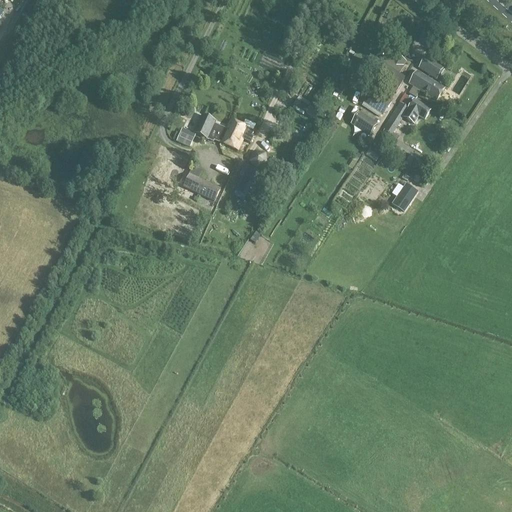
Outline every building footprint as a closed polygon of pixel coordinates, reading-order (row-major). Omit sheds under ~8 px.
[(446,68),(426,55),(418,69),(437,81),(446,68)] [(370,65),(364,75),(396,94),(402,84),(394,79),(404,63),(395,58),(393,63),(385,58),(378,69),(370,65)] [(445,90),(415,72),(408,85),(437,102),(445,90)] [(391,101),(371,89),(362,104),(383,116),(391,101)] [(407,117),(405,120),(414,125),(416,122),(419,117),(425,121),(431,112),(414,101),(413,102),(411,100),(408,105),(410,107),(408,110),(408,111),(410,112),(407,117)] [(388,142),(392,136),(397,127),(401,122),(408,110),(408,109),(399,104),(379,137),(388,142)] [(253,138),(252,138),(254,132),(231,122),(227,131),(214,125),(216,123),(202,116),(194,134),(207,141),(208,139),(214,142),(214,140),(222,144),(239,151),(243,141),(251,144),(253,138)] [(358,116),(358,117),(352,127),(370,138),(376,128),(376,126),(358,116)] [(189,148),(192,139),(182,135),(178,144),(189,148)] [(264,156),(255,154),(250,162),(256,170),(265,166),(264,156)] [(243,178),(234,197),(236,198),(245,202),(258,172),(244,166),(240,177),(243,178)] [(189,176),(183,189),(215,204),(221,190),(189,176)] [(408,185),(411,181),(405,176),(402,181),(408,185)] [(405,214),(419,193),(406,185),(392,206),(405,214)]
